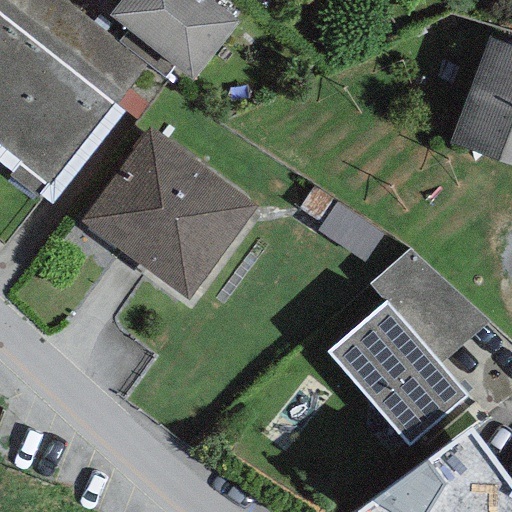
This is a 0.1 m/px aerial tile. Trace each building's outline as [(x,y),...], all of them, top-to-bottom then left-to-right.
[(0,0),(0,138),(47,176),(110,93),(119,100),(147,62),(119,40),(65,0),(0,0)] [(237,15),(217,0),(116,0),(108,10),(129,27),(119,40),(147,62),(164,76),(176,62),(191,74),(237,15)] [(511,41),(487,32),(449,137),(511,159),(511,41)] [(261,199),(150,121),(80,221),(190,298),(261,199)] [(381,271),(406,247),(339,201),(321,228),(381,271)] [(381,271),(370,281),(386,297),(441,359),(489,317),(410,244),(406,247),(381,271)] [(386,297),(328,347),(406,441),(468,390),(441,359),(386,297)] [(511,511),(511,484),(471,431),(361,511),(511,511)]
